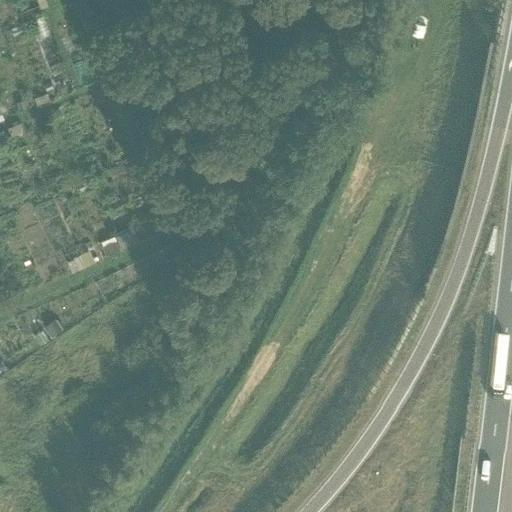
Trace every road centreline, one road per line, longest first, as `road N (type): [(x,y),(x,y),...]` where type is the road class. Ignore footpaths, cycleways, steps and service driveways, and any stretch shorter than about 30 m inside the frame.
road 1 (trunk): [(511,109),(426,343),(365,441),(306,511)]
road 2 (trunk): [(511,270),(483,511)]
